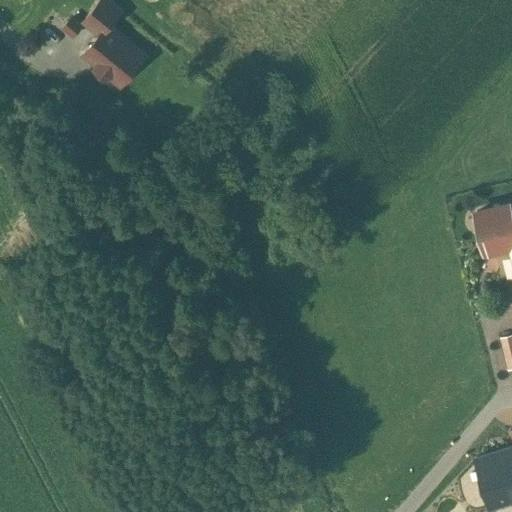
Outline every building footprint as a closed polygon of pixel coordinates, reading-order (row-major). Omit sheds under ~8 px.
[(108,0),(98,0),(80,23),(80,24),(84,19),(100,32),(106,24),(107,25),(120,9),(108,0)] [(80,23),(71,16),(63,25),(73,33),(80,24),(80,23)] [(107,25),(106,24),(100,32),(84,52),(97,63),(95,66),(107,76),(112,69),(123,79),(143,54),(107,25)] [(511,211),(511,212),(509,202),(476,210),(485,247),(511,241),(511,246),(511,211)] [(511,445),(477,456),(491,502),(511,495),(511,445)]
